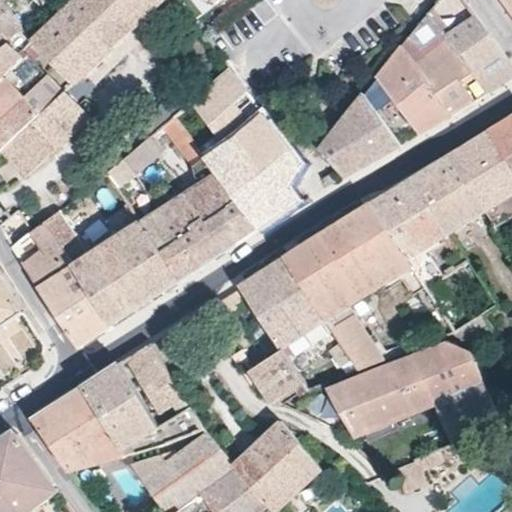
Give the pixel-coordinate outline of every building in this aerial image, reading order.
[(0,0),(0,43),(5,40),(22,28),(1,0),(0,0)] [(163,0),(76,0),(33,42),(74,85),(163,0)] [(477,15),(466,0),(440,0),(429,15),(445,36),(477,15)] [(511,0),(503,0),(511,12),(511,0)] [(490,93),(467,63),(445,36),(429,15),(403,47),(434,88),(454,116),(490,93)] [(511,62),(477,15),(445,36),(467,63),(490,93),(511,78),(511,62)] [(0,83),(29,56),(24,51),(32,41),(22,28),(5,40),(8,45),(0,50),(0,83)] [(454,116),(434,88),(403,47),(378,79),(420,135),(454,116)] [(46,73),(29,56),(0,83),(0,123),(27,98),(24,94),(46,73)] [(304,165),(266,115),(230,68),(191,102),(227,147),(209,161),(261,230),(301,203),(289,187),(304,165)] [(29,175),(88,118),(64,93),(42,114),(5,150),(29,175)] [(402,145),(366,95),(321,151),(345,178),(402,145)] [(42,114),(27,98),(0,123),(0,155),(5,150),(42,114)] [(261,230),(209,161),(175,117),(163,127),(193,166),(192,166),(204,183),(161,211),(202,269),(261,230)] [(511,119),(491,133),(511,167),(511,119)] [(511,197),(511,167),(491,133),(450,158),(486,214),(511,197)] [(136,175),(166,151),(154,135),(125,158),(136,174),(136,175)] [(136,174),(125,158),(107,173),(119,190),(127,183),(127,181),(136,174)] [(486,214),(450,158),(417,179),(453,234),(486,214)] [(332,174),(324,179),(329,187),(337,182),(332,174)] [(453,234),(417,179),(373,206),(409,260),(453,234)] [(409,260),(373,206),(325,235),(286,259),(354,360),(361,371),(388,361),(352,308),(402,277),(414,269),(409,260)] [(181,282),(142,223),(91,256),(60,211),(46,222),(114,326),(181,282)] [(202,269),(161,211),(142,223),(181,282),(202,269)] [(114,326),(46,222),(34,231),(13,248),(79,348),(114,326)] [(354,360),(286,259),(241,288),(247,298),(283,352),(284,351),(299,374),(332,353),(342,368),(354,360)] [(427,288),(414,269),(402,277),(414,297),(427,288)] [(0,328),(24,313),(0,275),(0,328)] [(241,288),(225,298),(232,308),(247,298),(241,288)] [(497,332),(487,315),(457,333),(455,335),(476,345),(497,332)] [(184,359),(168,334),(153,343),(168,368),(184,359)] [(168,368),(153,343),(85,387),(130,456),(169,443),(206,430),(168,368)] [(485,383),(472,352),(449,343),(415,357),(436,404),(485,383)] [(299,374),(284,351),(283,352),(251,372),(272,404),(277,401),(305,384),(299,374)] [(415,357),(329,390),(357,438),(436,405),(436,404),(415,357)] [(436,404),(436,405),(455,446),(504,427),(490,396),(485,383),(436,404)] [(130,456),(85,387),(34,420),(69,472),(130,456)] [(277,511),(324,470),(282,421),(236,464),(235,465),(238,468),(269,505),(275,511),(277,511)] [(31,511),(60,492),(16,430),(0,440),(0,511),(31,511)] [(165,511),(176,511),(238,468),(235,465),(236,464),(209,432),(168,462),(162,456),(132,465),(165,511)] [(442,466),(437,454),(418,461),(423,474),(442,466)] [(260,511),(269,505),(238,468),(176,511),(260,511)]
